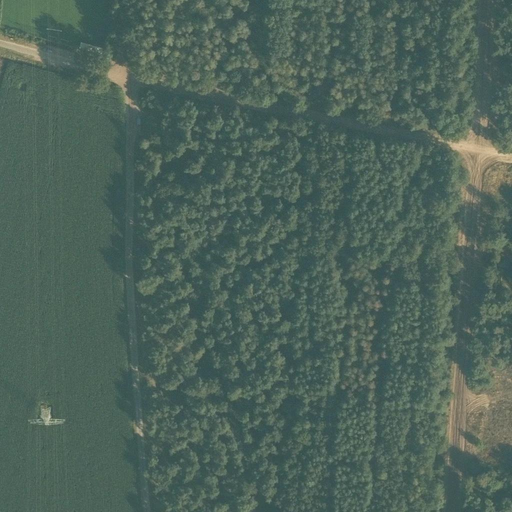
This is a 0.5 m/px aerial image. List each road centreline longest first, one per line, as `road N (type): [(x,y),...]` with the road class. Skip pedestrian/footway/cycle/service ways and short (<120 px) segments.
road 1 (track): [(487,0),(452,511)]
road 2 (track): [(117,71),(132,106),(129,221),(147,511)]
road 3 (track): [(511,152),(277,111),(117,71)]
road 4 (track): [(117,71),(0,41)]
